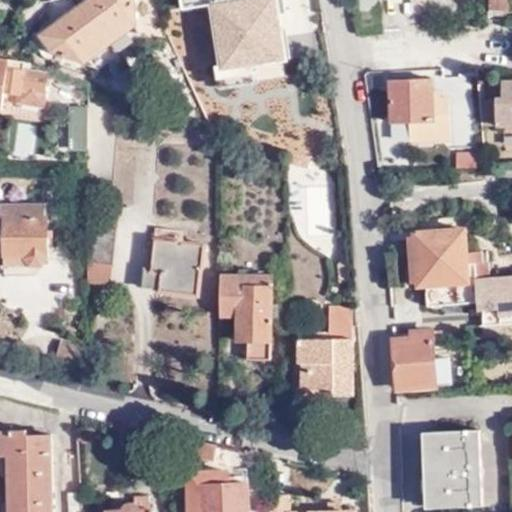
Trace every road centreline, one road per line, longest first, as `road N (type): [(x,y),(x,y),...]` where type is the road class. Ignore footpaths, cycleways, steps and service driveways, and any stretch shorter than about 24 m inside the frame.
road 1 (residential): [(385,468),(359,193),(329,0)]
road 2 (residential): [(385,468),(8,380)]
